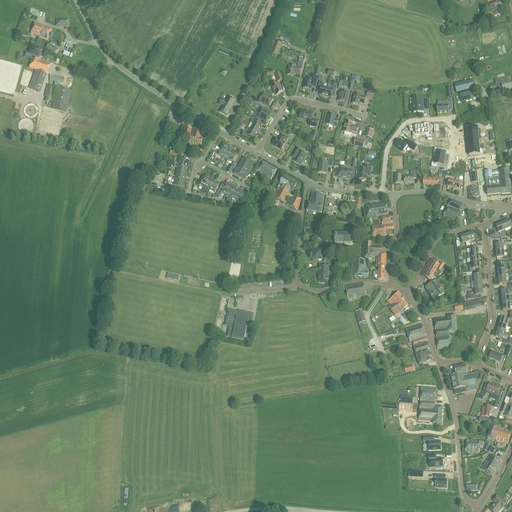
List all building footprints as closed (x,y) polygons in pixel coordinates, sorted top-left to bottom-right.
[(499,3),(497,0),(486,0),(488,3),(489,2),(490,6),(489,6),(493,18),(502,15),(500,8),(502,8),(500,3),(499,3)] [(50,32),(52,29),(35,23),(31,33),(47,40),(49,36),(48,35),(49,32),(50,32)] [(277,56),(282,43),(276,41),(271,54),(277,56)] [(54,54),(57,49),(49,43),(45,48),(54,54)] [(38,58),(41,50),(32,47),(30,53),(26,52),(24,57),(32,60),(29,68),(35,70),(34,73),(29,88),(40,92),(50,64),(39,60),(39,59),(38,58)] [(289,69),(287,75),(294,77),(295,74),(300,75),(302,68),(296,67),(297,66),(290,65),(290,66),(288,66),(288,68),(289,69)] [(306,78),(303,88),(311,90),(312,87),(315,88),(316,84),(318,77),(311,75),(310,79),(306,78)] [(509,77),(495,81),(497,89),(498,89),(499,92),(503,91),(511,88),(511,86),(511,81),(510,82),(509,77)] [(472,79),(454,84),(457,93),(474,88),(472,79)] [(327,87),(323,86),(324,84),(323,82),(320,81),(318,88),(319,89),(319,88),(320,89),(321,90),(319,95),(325,97),(327,87)] [(276,95),(283,91),(277,82),(271,87),(276,95)] [(52,103),(56,87),(47,84),(44,97),(46,97),(45,101),(50,103),(52,103)] [(327,87),(325,97),(331,98),(332,92),(333,92),(334,92),(335,93),(337,86),(334,85),(332,86),(332,89),(327,87)] [(66,112),(71,94),(71,91),(57,87),(52,108),(66,112)] [(346,103),(349,92),(341,91),(338,101),(346,103)] [(471,92),(460,94),(462,103),(473,100),(471,92)] [(242,93),(238,100),(242,102),(246,95),(242,93)] [(269,107),(274,98),(264,93),(259,102),(265,105),(265,104),(269,107)] [(365,104),(366,97),(361,96),(361,95),(355,94),(352,104),(359,105),(360,103),(365,104)] [(228,97),(226,101),(222,98),(218,104),(222,107),(220,112),(228,116),(236,101),(228,97)] [(423,97),(413,98),(414,112),(418,111),(418,112),(424,112),(423,97)] [(443,105),(437,106),(438,114),(449,113),(449,107),(452,107),(452,101),(448,102),(448,101),(443,102),(443,105)] [(266,122),(271,113),(261,108),(258,113),(258,114),(260,115),(258,118),(261,120),(262,120),(266,122)] [(317,127),(318,121),(312,119),(313,113),(301,110),(301,111),(300,111),(299,112),(299,113),(299,114),(300,115),(299,118),(309,121),(308,125),(317,127)] [(337,127),(339,120),(335,119),(336,117),(329,115),(326,125),(334,127),(334,126),(337,127)] [(250,129),(258,134),(262,127),(260,126),(262,124),(256,120),(255,121),(252,119),(250,122),(253,124),(250,129)] [(357,134),(359,127),(352,125),(353,124),(346,122),(343,132),(350,134),(350,133),(357,134)] [(428,125),(421,126),(422,135),(426,134),(426,137),(432,137),(431,130),(428,131),(428,125)] [(194,129),(184,126),(182,136),(189,138),(188,142),(201,146),(203,139),(202,139),(204,132),(203,132),(203,131),(194,129)] [(419,135),(422,135),(421,126),(415,126),(415,132),(412,132),(413,138),(419,138),(419,135)] [(250,129),(247,127),(246,130),(249,132),(247,135),(255,139),(258,134),(250,129)] [(372,139),(374,131),(367,129),(366,134),(366,137),(372,139)] [(286,141),(288,138),(281,134),(278,139),(277,138),(273,145),(281,150),(285,143),(286,141)] [(363,149),(365,141),(355,139),(353,146),(363,149)] [(400,139),(395,145),(397,146),(396,147),(401,151),(402,150),(403,151),(405,152),(409,146),(412,148),(415,144),(409,140),(406,143),(400,139)] [(223,158),(228,148),(224,145),(218,155),(223,158)] [(228,160),(233,151),(228,148),(223,158),(228,160)] [(301,165),(307,155),(299,151),(300,150),(297,148),(292,157),(295,159),(293,161),(301,165)] [(434,149),(433,154),(436,155),(435,158),(445,160),(445,153),(440,153),(440,149),(434,149)] [(228,160),(227,162),(229,164),(230,162),(232,163),(227,172),(231,174),(236,164),(233,162),(238,154),(233,151),(228,160)] [(244,180),(254,163),(243,157),(234,174),(244,180)] [(432,162),(431,167),(437,168),(438,165),(443,166),(443,165),(444,165),(445,160),(435,158),(435,162),(432,162)] [(188,168),(189,161),(179,159),(178,164),(175,163),(175,165),(188,168)] [(331,167),(332,160),(328,160),(328,162),(320,161),(318,173),(327,174),(327,166),(331,167)] [(277,170),(264,163),(261,168),(258,167),(255,172),(258,173),(261,175),(262,173),(268,177),(267,178),(271,180),(277,170)] [(186,175),(188,168),(175,165),(174,167),(177,168),(176,172),(186,175)] [(508,170),(508,166),(503,167),(503,170),(485,172),(486,179),(487,195),(502,194),(502,195),(511,194),(509,180),(510,180),(509,170),(508,170)] [(370,176),(371,168),(364,167),(364,169),(360,169),(359,179),(361,180),(362,181),(363,181),(364,181),(365,180),(367,180),(367,176),(370,176)] [(345,179),(346,169),(340,169),(340,170),(337,169),(336,177),(341,178),(345,179)] [(346,169),(345,179),(348,179),(348,178),(353,179),(354,171),(351,171),(351,170),(346,169)] [(404,176),(405,171),(398,171),(398,175),(395,175),(395,184),(401,184),(401,178),(404,178),(404,177),(404,176)] [(404,177),(404,178),(404,183),(405,183),(405,184),(408,184),(408,183),(413,183),(413,179),(417,179),(417,171),(411,171),(411,177),(404,177)] [(185,181),(186,175),(176,172),(175,177),(172,176),(172,178),(185,181)] [(205,187),(211,178),(206,175),(205,176),(204,176),(203,178),(204,179),(201,183),(198,181),(196,185),(199,187),(201,185),(205,187)] [(292,192),(297,184),(283,177),(280,183),(277,189),(278,190),(274,197),(285,203),(291,191),(292,192)] [(183,188),(185,181),(172,178),(171,180),(174,181),(173,185),(183,188)] [(210,190),(215,181),(211,178),(205,187),(210,190)] [(455,181),(453,188),(459,190),(461,181),(457,180),(457,182),(455,181)] [(215,181),(210,190),(215,193),(220,183),(215,181)] [(226,195),(232,185),(227,182),(226,184),(223,183),(216,195),(216,198),(219,199),(223,192),(226,195)] [(231,197),(236,188),(232,185),(226,195),(231,197)] [(469,198),(479,196),(478,187),(468,188),(469,198)] [(236,200),(241,191),(236,188),(231,197),(236,200)] [(240,203),(246,193),(241,191),(236,200),(240,203)] [(322,205),(324,195),(311,193),(310,203),(308,203),(307,211),(321,213),(323,205),(322,205)] [(355,207),(356,197),(344,195),(343,201),(338,200),(338,199),(326,197),(324,211),(323,214),(336,216),(337,209),(341,210),(341,209),(342,209),(346,209),(347,209),(352,209),(353,206),(355,207)] [(297,210),(303,200),(294,196),(288,206),(297,210)] [(460,213),(463,204),(451,200),(448,208),(460,213)] [(368,217),(388,214),(386,203),(366,206),(368,217)] [(456,221),(460,213),(448,208),(444,216),(456,221)] [(478,220),(479,212),(469,211),(468,219),(470,219),(478,220)] [(383,225),(391,224),(390,215),(381,217),(383,225)] [(508,221),(502,223),(505,230),(511,228),(511,227),(511,226),(511,224),(511,223),(511,222),(511,220),(508,221)] [(497,228),(494,230),(496,234),(498,233),(505,230),(502,223),(496,226),(497,228)] [(374,237),(386,236),(386,230),(394,229),(394,224),(385,225),(385,226),(373,226),(374,237)] [(473,233),(467,235),(469,242),(469,244),(470,246),(475,246),(476,246),(476,243),(473,243),(472,241),(475,240),(473,233)] [(351,244),(354,241),(354,237),(351,234),(335,234),(335,240),(335,244),(344,244),(344,246),(347,246),(347,244),(351,244)] [(467,235),(460,237),(462,244),(465,243),(466,247),(469,246),(470,246),(469,244),(469,242),(467,235)] [(386,266),(387,255),(382,254),(383,245),(371,244),(371,243),(366,242),(365,258),(374,259),(374,257),(377,257),(376,265),(376,266),(378,266),(378,265),(386,266)] [(466,247),(463,247),(464,250),(469,250),(469,249),(471,249),(471,253),(468,253),(468,256),(471,256),(479,255),(478,249),(475,249),(475,246),(470,246),(469,246),(466,247)] [(504,250),(496,251),(497,258),(503,257),(503,260),(509,259),(509,256),(504,257),(504,250)] [(322,260),(321,251),(313,251),(307,252),(307,260),(308,262),(313,261),(313,260),(322,260)] [(431,281),(434,275),(437,278),(441,272),(445,265),(441,262),(440,265),(431,259),(421,276),(431,281)] [(368,278),(368,273),(366,273),(367,268),(365,267),(365,263),(364,261),(355,260),(352,260),(351,276),(354,277),(368,278)] [(472,265),(469,266),(470,272),(473,272),(473,269),(480,269),(479,262),(472,263),(472,265)] [(328,284),(329,266),(320,265),(319,283),(328,284)] [(385,280),(385,272),(381,272),(381,273),(378,273),(373,273),(373,275),(378,275),(378,280),(385,280)] [(178,282),(179,276),(168,273),(166,279),(178,282)] [(434,301),(444,294),(436,281),(425,288),(434,301)] [(348,299),(366,295),(364,283),(346,286),(348,299)] [(509,297),(509,293),(511,293),(511,290),(511,289),(511,286),(508,287),(509,290),(501,291),(502,297),(509,297)] [(467,300),(476,299),(475,295),(483,295),(482,288),(475,289),(473,289),(474,295),(467,296),(467,300)] [(404,310),(408,306),(400,295),(398,294),(392,299),(388,302),(391,305),(388,307),(395,316),(404,309),(404,310)] [(464,311),(484,306),(482,298),(462,303),(462,304),(454,305),(455,311),(464,310),(464,311)] [(363,308),(357,310),(359,322),(366,320),(363,308)] [(239,311),(228,309),(225,325),(229,326),(227,337),(244,340),(246,333),(250,333),(254,314),(239,311)] [(449,336),(448,332),(456,332),(455,315),(447,316),(448,318),(435,318),(435,328),(436,332),(436,337),(438,347),(438,350),(451,348),(450,335),(449,336)] [(507,326),(509,320),(501,317),(499,324),(507,326)] [(412,341),(426,337),(422,324),(406,329),(410,342),(412,342),(412,341)] [(505,332),(507,326),(499,324),(497,330),(505,332)] [(503,339),(505,332),(497,330),(495,337),(503,339)] [(371,349),(377,348),(375,336),(369,338),(371,349)] [(412,341),(412,342),(415,350),(414,350),(419,365),(431,361),(428,350),(430,349),(426,337),(412,341)] [(500,363),(503,355),(492,351),(489,358),(500,363)] [(467,374),(467,373),(466,365),(455,367),(456,375),(451,376),(454,390),(455,395),(462,394),(462,393),(477,390),(474,376),(473,373),(467,374)] [(492,394),(495,385),(489,383),(489,384),(486,383),(481,395),(479,394),(478,399),(482,400),(484,396),(486,395),(487,394),(491,395),(492,394)] [(495,385),(492,394),(496,395),(495,398),(496,400),(498,401),(503,389),(500,388),(500,387),(495,385)] [(437,403),(437,401),(436,401),(437,388),(421,387),(419,421),(433,422),(433,424),(442,425),(443,408),(435,407),(436,404),(435,404),(435,403),(437,403)] [(508,444),(511,432),(497,427),(492,425),(487,438),(493,440),(493,439),(508,444)] [(466,448),(466,452),(479,453),(479,445),(483,445),(484,441),(479,440),(479,441),(467,440),(467,448),(466,448)] [(429,442),(428,442),(429,450),(441,450),(440,441),(434,442),(429,442)] [(492,445),(488,450),(492,453),(496,448),(492,445)] [(435,455),(427,456),(428,460),(429,460),(430,468),(443,466),(442,457),(435,458),(435,455)] [(495,472),(502,462),(491,455),(486,463),(486,462),(481,469),(493,476),(496,472),(495,472)] [(446,475),(435,474),(435,478),(436,478),(435,487),(439,487),(443,487),(447,487),(447,479),(446,479),(446,475)] [(502,509),(507,503),(497,496),(493,502),(494,503),(489,509),(491,511),(499,511),(502,509)]
